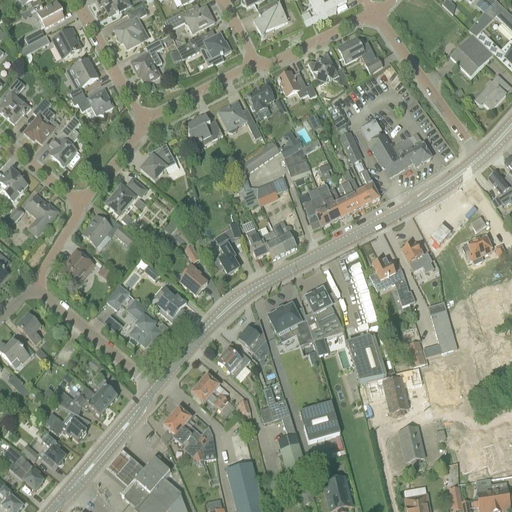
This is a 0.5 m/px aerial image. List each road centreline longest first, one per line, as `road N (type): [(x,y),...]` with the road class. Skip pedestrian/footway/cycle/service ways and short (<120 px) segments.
road 1 (tertiary): [(152,392),(248,292),(463,173)]
road 2 (residential): [(480,160),(374,12)]
road 3 (unclassified): [(152,392),(34,287)]
road 4 (unclassified): [(146,125),(77,0)]
road 5 (unclassified): [(254,62),(265,66),(374,12)]
road 6 (tertiary): [(73,489),(152,392)]
road 7 (unclassified): [(146,125),(254,62)]
